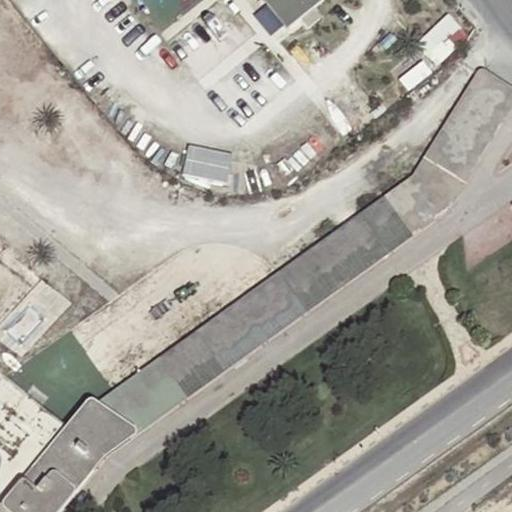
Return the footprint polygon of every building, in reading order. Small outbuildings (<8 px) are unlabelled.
[(261,0),(287,32),(301,22),(307,32),(321,21),(313,11),(326,0),(261,0)] [(454,13),(420,43),(442,66),(475,36),(454,13)] [(418,183),(95,400),(133,426),(134,430),(133,434),(449,208),(511,105),(511,96),(483,78),(418,183)] [(233,183),(239,154),(191,144),(185,172),(233,183)] [(0,498),(20,474),(63,425),(0,374),(0,498)] [(84,400),(63,425),(20,474),(33,485),(47,468),(51,467),(55,469),(69,482),(72,486),(71,491),(104,453),(133,434),(134,430),(133,426),(95,400),(88,398),(84,400)] [(54,511),(71,491),(72,486),(69,482),(55,469),(51,467),(47,468),(33,485),(20,474),(0,498),(0,504),(8,511),(54,511)]
